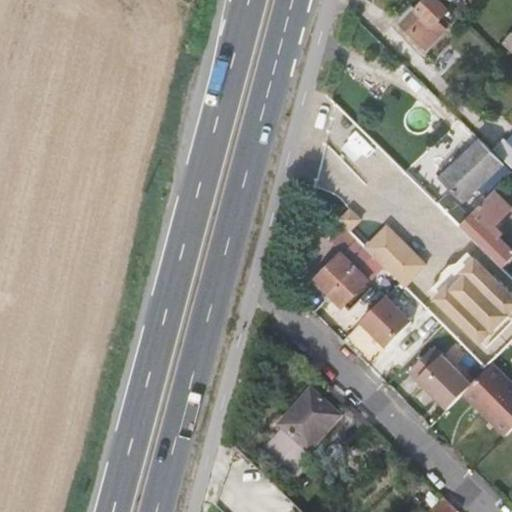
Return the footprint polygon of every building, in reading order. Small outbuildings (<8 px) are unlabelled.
[(426,0),(417,10),(402,26),(427,50),(447,30),(439,22),(449,12),(436,0),(426,0)] [(402,26),(417,10),(413,6),(397,21),(402,26)] [(384,44),(404,63),(414,52),(395,33),(384,44)] [(441,56),(436,58),(433,64),(435,70),(441,72),(447,70),(449,64),(447,58),(441,56)] [(355,143),(365,152),(372,144),(362,135),(355,143)] [(511,175),(511,172),(476,136),(460,152),(465,157),(458,163),(441,180),(464,203),(490,178),(499,188),(511,175)] [(465,157),(460,152),(453,158),(458,163),(465,157)] [(511,208),(496,192),(462,226),(478,243),(505,268),(511,261),(511,250),(500,239),(504,235),(496,228),(503,221),(511,210),(511,208)] [(340,221),(350,231),(361,221),(351,211),(340,221)] [(510,229),(503,221),(496,228),(504,235),(510,229)] [(316,281),(343,308),(383,268),(344,229),(331,242),(343,254),(316,281)] [(480,356),(511,324),(511,300),(476,264),(460,280),(464,284),(453,294),(450,290),(432,308),(480,356)] [(362,322),(388,348),(413,323),(387,298),(362,322)] [(347,338),(373,362),(387,347),(361,323),(347,338)] [(464,394),(473,386),(436,349),(412,373),(449,410),(464,394)] [(464,394),(507,437),(511,431),(511,382),(494,364),(473,386),(464,394)] [(312,391),(279,427),(285,431),(268,450),(298,477),(315,458),(310,453),(338,422),(322,407),(326,403),(312,391)] [(322,407),(338,422),(342,418),(326,403),(322,407)] [(458,511),(446,499),(433,511),(458,511)]
